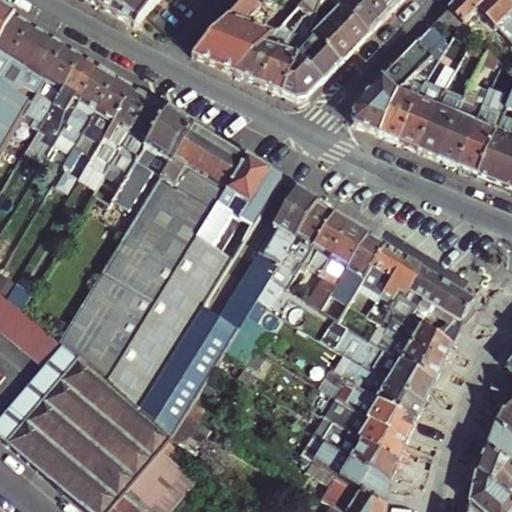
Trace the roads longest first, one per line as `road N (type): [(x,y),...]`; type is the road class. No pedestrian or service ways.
road 1 (tertiary): [(308,137),(41,0)]
road 2 (tertiary): [(511,228),(308,137)]
road 3 (tertiary): [(425,511),(456,402),(511,314)]
road 4 (residential): [(308,137),(440,0)]
